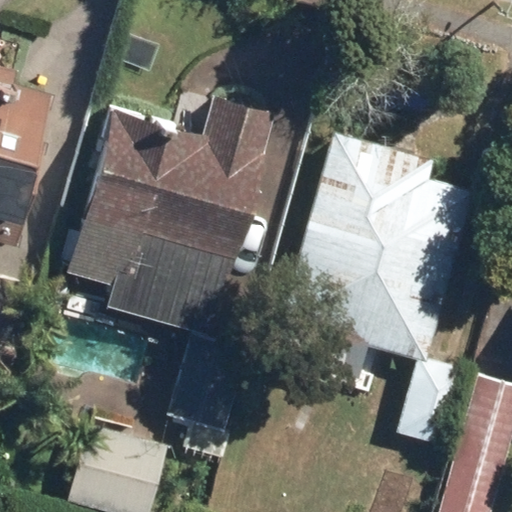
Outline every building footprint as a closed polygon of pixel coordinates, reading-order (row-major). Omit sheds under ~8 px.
[(82,31),(0,15),(0,180),(51,191),(82,31)] [(260,104),(144,72),(85,281),(201,313),(260,104)] [(438,138),(329,120),(297,312),(464,340),(491,175),(434,165),(438,138)] [(194,317),(166,406),(193,414),(185,440),(211,448),(247,334),(208,321),(194,317)] [(432,349),(415,344),(392,425),(452,442),(475,362),(432,349)] [(511,376),(478,367),(437,511),(484,511),(511,412),(511,376)] [(158,511),(175,442),(94,423),(72,511),(158,511)]
